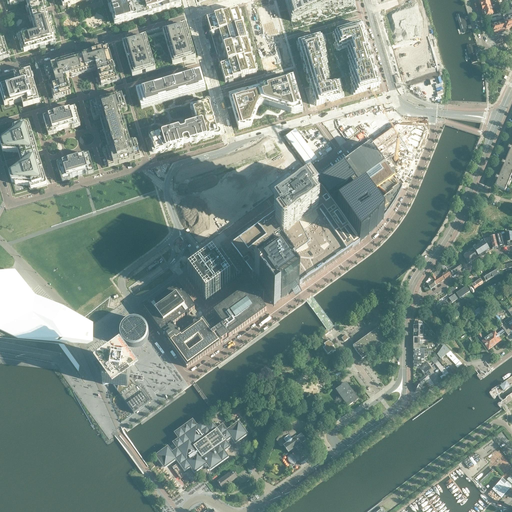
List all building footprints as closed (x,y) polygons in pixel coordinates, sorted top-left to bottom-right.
[(8,0),(9,0),(10,5),(12,5),(13,5),(16,4),(18,3),(23,2),(23,1),(26,1),(28,8),(29,13),(29,14),(30,15),(30,17),(31,18),(31,19),(32,24),(35,31),(33,32),(32,32),(27,33),(25,34),(22,35),(21,35),(19,36),(20,38),(20,41),(21,43),(22,45),(22,47),(24,51),(24,52),(40,47),(45,46),(50,44),(55,43),(56,43),(55,43),(55,42),(53,35),(53,34),(52,29),(51,27),(51,26),(50,24),(49,19),(48,16),(47,16),(44,17),(43,11),(41,7),(45,6),(44,4),(42,0),(8,0)] [(109,0),(110,1),(111,4),(113,12),(115,18),(116,22),(120,21),(120,23),(121,23),(123,22),(125,21),(126,21),(134,19),(135,19),(137,18),(136,18),(136,15),(133,8),(132,3),(132,2),(131,0),(109,0)] [(143,0),(144,0),(145,3),(145,4),(147,12),(148,13),(152,12),(152,13),(152,14),(155,13),(175,7),(176,7),(175,5),(179,4),(179,2),(178,2),(178,0),(143,0)] [(291,21),(306,15),(309,14),(313,12),(315,12),(317,11),(317,9),(319,8),(321,8),(322,10),(326,9),(333,8),(342,7),(351,6),(355,5),(355,4),(353,0),(285,0),(285,1),(286,2),(291,21)] [(386,0),(387,0),(389,34),(405,29),(405,28),(408,27),(408,28),(420,25),(418,16),(416,16),(414,9),(412,9),(410,2),(408,2),(407,0),(386,0)] [(133,8),(136,15),(145,12),(147,12),(145,4),(143,5),(140,6),(134,8),(133,8)] [(155,13),(152,14),(152,13),(152,12),(148,13),(147,13),(148,16),(153,14),(159,12),(175,7),(155,13)] [(208,23),(211,33),(213,32),(214,35),(219,33),(220,37),(222,37),(222,39),(223,42),(224,46),(225,50),(227,54),(228,58),(228,60),(227,60),(228,64),(223,65),(223,68),(221,69),(225,83),(229,81),(233,80),(241,78),(241,77),(244,76),(244,77),(245,77),(245,76),(248,75),(248,76),(256,73),(256,71),(255,67),(253,63),(252,59),(251,55),(250,52),(249,47),(248,44),(246,40),(245,36),(244,32),(243,28),(242,24),(241,20),(240,16),(239,13),(238,10),(230,12),(230,13),(226,14),(226,13),(226,14),(225,15),(223,15),(222,15),(217,16),(209,19),(207,19),(206,19),(207,20),(207,21),(207,22),(208,23)] [(267,11),(261,12),(266,33),(273,31),(267,11)] [(472,42),(467,23),(461,25),(465,44),(472,42)] [(347,28),(333,32),(333,33),(335,39),(336,43),(334,43),(336,49),(336,51),(347,48),(347,49),(347,50),(348,51),(349,56),(347,56),(349,62),(350,67),(349,67),(350,72),(352,78),(350,78),(351,83),(353,89),(351,89),(353,94),(353,95),(365,92),(363,86),(366,86),(369,85),(370,90),(379,88),(378,84),(377,80),(376,79),(376,76),(375,75),(374,72),(373,67),(373,66),(371,61),(370,57),(368,50),(367,47),(367,46),(365,42),(365,40),(365,39),(364,37),(364,36),(363,34),(362,30),(361,25),(361,24),(352,27),(352,29),(351,29),(350,28),(347,29),(347,28)] [(500,32),(498,24),(492,25),(494,33),(495,33),(500,32)] [(184,26),(185,26),(194,58),(174,64),(174,65),(183,62),(195,58),(186,26),(186,25),(184,25),(176,28),(184,26)] [(194,58),(185,26),(184,26),(176,28),(174,29),(164,32),(174,64),(194,58)] [(316,105),(316,106),(324,104),(323,100),(326,99),(329,98),(330,102),(344,98),(343,98),(343,97),(342,92),(340,87),(342,87),(341,82),(340,79),(330,82),(329,82),(329,81),(329,80),(327,74),(329,74),(327,69),(326,64),(328,63),(326,58),(325,53),(326,52),(325,47),(324,43),(323,42),(325,41),(324,36),(323,36),(323,35),(312,39),(309,40),(310,41),(308,42),(307,42),(306,40),(297,43),(298,44),(298,46),(299,48),(300,51),(301,54),(301,55),(302,59),(304,64),(304,67),(305,69),(306,72),(307,76),(307,77),(308,80),(309,82),(310,84),(310,87),(310,88),(311,90),(313,95),(314,101),(316,105)] [(154,70),(144,37),(144,38),(134,40),(124,43),(124,44),(133,76),(154,70)] [(226,57),(227,60),(228,60),(228,58),(227,54),(225,50),(224,46),(223,42),(222,39),(222,37),(220,37),(221,41),(222,45),(223,48),(223,49),(226,56),(226,57)] [(0,59),(8,57),(9,56),(9,55),(7,51),(7,50),(4,41),(4,40),(0,41),(0,59)] [(427,40),(393,49),(403,81),(436,71),(427,40)] [(270,43),(264,44),(271,70),(277,68),(270,43)] [(123,44),(132,77),(154,70),(133,76),(124,44),(123,44)] [(66,78),(70,77),(71,77),(71,76),(73,76),(78,75),(84,73),(90,71),(94,70),(96,69),(97,71),(97,72),(97,73),(98,73),(98,76),(99,77),(101,85),(106,83),(107,83),(111,82),(112,82),(117,80),(116,75),(115,74),(114,69),(113,65),(112,63),(112,62),(112,61),(111,61),(111,60),(110,57),(110,56),(108,49),(108,48),(99,51),(98,51),(91,53),(92,54),(90,55),(69,61),(67,62),(67,60),(63,61),(62,62),(61,62),(45,67),(46,72),(47,73),(48,77),(49,79),(50,83),(51,87),(52,90),(53,93),(54,98),(59,97),(60,97),(65,95),(71,94),(69,89),(69,88),(68,85),(67,81),(66,80),(66,79),(66,78)] [(61,60),(61,62),(62,62),(63,61),(67,60),(91,53),(91,52),(61,60)] [(91,53),(67,60),(67,62),(69,61),(90,55),(92,54),(91,53)] [(71,77),(71,78),(97,71),(97,72),(101,86),(117,82),(117,80),(112,82),(111,82),(107,83),(106,83),(101,85),(99,77),(98,76),(98,73),(97,73),(97,71),(96,69),(94,70),(90,71),(84,73),(78,75),(73,76),(71,76),(71,77)] [(14,103),(21,101),(22,105),(23,106),(23,108),(28,106),(34,104),(39,103),(38,97),(37,94),(36,92),(36,93),(35,93),(34,90),(33,87),(34,86),(34,87),(35,86),(34,86),(34,85),(32,79),(31,75),(30,72),(30,71),(27,72),(25,73),(19,74),(18,74),(18,75),(14,76),(14,77),(16,84),(9,86),(8,86),(4,87),(1,88),(3,95),(3,97),(6,106),(9,105),(12,104),(11,103),(13,102),(13,104),(14,104),(14,103)] [(165,80),(166,81),(136,90),(141,109),(144,108),(152,106),(153,105),(154,105),(163,102),(172,100),(173,99),(175,99),(183,97),(192,94),(193,94),(195,93),(203,91),(205,90),(200,71),(170,80),(170,79),(175,78),(175,77),(175,76),(169,78),(165,79),(165,80)] [(229,98),(231,104),(231,105),(232,106),(232,107),(232,108),(238,130),(251,126),(251,125),(253,121),(254,118),(255,115),(258,107),(259,106),(260,106),(261,105),(262,104),(263,104),(264,104),(265,104),(281,110),(284,110),(287,111),(292,113),(294,113),(295,113),(296,113),(303,111),(293,77),(259,87),(259,88),(229,97),(229,98)] [(95,103),(90,104),(90,105),(91,109),(92,113),(93,114),(93,115),(94,120),(100,119),(101,119),(101,120),(102,123),(102,124),(103,124),(104,127),(104,128),(104,129),(105,132),(105,133),(106,133),(106,134),(124,128),(123,123),(122,123),(121,118),(120,115),(120,113),(121,113),(126,111),(125,106),(125,105),(124,104),(123,100),(122,95),(121,95),(116,96),(114,97),(113,97),(111,98),(110,98),(111,100),(103,102),(101,103),(101,101),(100,101),(99,102),(97,102),(95,103)] [(152,143),(152,145),(154,149),(153,149),(153,150),(152,150),(152,151),(152,152),(152,153),(152,154),(153,154),(154,155),(155,155),(156,155),(157,154),(158,153),(159,153),(160,152),(160,153),(161,154),(162,154),(163,153),(163,152),(164,152),(165,151),(166,150),(167,150),(168,150),(169,150),(170,149),(171,149),(172,148),(173,148),(175,149),(176,149),(177,149),(178,149),(178,148),(179,148),(179,147),(178,146),(182,145),(183,145),(185,145),(186,145),(187,145),(188,144),(189,144),(190,143),(191,143),(194,142),(195,143),(196,143),(197,143),(198,143),(198,142),(199,141),(200,141),(201,140),(202,140),(203,140),(204,140),(204,139),(205,139),(206,138),(207,138),(208,138),(209,138),(210,139),(211,139),(212,139),(213,139),(213,138),(214,137),(213,137),(214,137),(215,136),(217,136),(218,136),(219,136),(220,135),(220,134),(220,133),(220,132),(219,131),(218,131),(217,131),(215,126),(215,125),(215,124),(215,121),(215,120),(214,120),(213,118),(214,117),(212,114),(211,110),(210,108),(210,107),(210,105),(210,103),(210,102),(209,102),(209,101),(208,101),(207,101),(206,101),(205,101),(205,102),(205,103),(204,103),(204,104),(204,103),(203,103),(202,103),(201,103),(200,104),(200,105),(201,105),(200,106),(197,106),(195,106),(194,106),(193,106),(192,106),(191,107),(190,108),(190,109),(190,110),(190,111),(191,112),(192,112),(193,112),(194,112),(193,112),(192,113),(192,114),(192,115),(193,116),(194,116),(195,116),(195,118),(196,119),(196,120),(196,121),(196,122),(195,122),(196,122),(196,123),(197,123),(193,125),(192,125),(191,125),(190,125),(189,125),(188,126),(188,125),(187,125),(186,125),(186,126),(185,127),(184,127),(183,127),(182,127),(181,127),(181,128),(180,128),(179,128),(179,129),(178,129),(177,129),(176,128),(176,129),(175,129),(175,130),(174,130),(165,133),(165,132),(164,132),(163,133),(162,134),(158,135),(158,134),(157,133),(156,133),(155,133),(155,134),(154,134),(154,135),(155,136),(154,136),(154,135),(153,134),(152,134),(151,134),(150,134),(149,135),(149,136),(149,137),(149,138),(149,139),(150,140),(151,142),(152,143)] [(66,111),(61,113),(60,113),(55,114),(54,115),(53,115),(43,118),(43,119),(46,128),(46,129),(48,133),(48,134),(56,132),(64,129),(66,129),(68,128),(69,128),(71,127),(80,125),(79,124),(78,120),(78,119),(75,110),(75,109),(66,111)] [(33,150),(34,149),(35,149),(35,148),(35,147),(35,146),(33,139),(33,138),(30,127),(28,128),(27,125),(27,124),(26,124),(26,123),(25,123),(15,126),(14,126),(14,127),(13,127),(13,128),(13,129),(13,131),(12,132),(11,132),(10,133),(2,139),(2,140),(2,141),(1,142),(0,143),(0,144),(2,151),(3,152),(4,152),(16,153),(17,153),(18,153),(20,153),(21,157),(22,160),(23,163),(21,165),(20,166),(10,173),(9,174),(9,175),(11,182),(12,183),(13,183),(14,183),(14,184),(15,184),(15,185),(16,185),(25,186),(27,186),(28,186),(29,186),(30,188),(30,189),(31,189),(32,189),(32,190),(37,188),(43,186),(44,186),(44,185),(45,185),(45,184),(44,181),(45,180),(42,169),(40,162),(39,161),(38,160),(37,159),(36,159),(33,160),(32,157),(31,156),(31,154),(30,151),(33,150)] [(400,123),(373,142),(405,186),(429,124),(400,123)] [(104,151),(103,151),(105,156),(105,157),(105,158),(108,166),(108,167),(114,165),(118,164),(119,164),(119,162),(124,161),(128,159),(129,161),(130,161),(134,159),(135,159),(137,159),(140,158),(135,142),(130,143),(129,143),(127,139),(127,138),(126,134),(126,133),(124,129),(124,128),(106,134),(106,135),(107,139),(107,140),(108,140),(109,144),(108,144),(109,144),(109,147),(110,149),(109,149),(104,151)] [(295,131),(285,138),(307,167),(317,160),(295,131)] [(401,192),(401,190),(402,189),(370,145),(343,164),(364,193),(383,219),(384,218),(389,212),(390,210),(391,209),(391,208),(392,207),(393,206),(393,205),(394,205),(394,204),(395,203),(395,202),(396,201),(397,200),(397,199),(398,197),(399,196),(399,195),(400,193),(401,192)] [(77,158),(77,159),(75,159),(73,160),(68,161),(57,165),(60,174),(60,175),(61,180),(62,181),(70,178),(78,176),(80,175),(82,175),(85,174),(93,171),(92,166),(91,165),(89,157),(89,155),(77,158)] [(511,173),(511,158),(507,157),(505,163),(502,162),(501,165),(503,166),(501,172),(511,176),(511,173)] [(339,167),(316,183),(338,213),(360,243),(363,240),(366,238),(368,236),(369,235),(371,233),(372,232),(375,229),(378,226),(381,222),(383,219),(364,193),(343,164),(339,167)] [(506,186),(509,181),(511,176),(501,172),(498,178),(496,177),(495,180),(497,181),(494,187),(504,191),(506,186)] [(272,215),(230,246),(254,278),(274,306),(299,287),(360,243),(338,213),(316,183),(308,189),(276,212),(272,215)] [(498,248),(495,236),(494,234),(489,236),(492,249),(498,248)] [(501,235),(495,236),(498,248),(504,246),(503,245),(502,241),(501,235)] [(483,242),(473,249),(474,250),(464,257),(468,264),(489,250),(483,242)] [(195,273),(189,277),(206,301),(230,284),(241,276),(223,252),(221,254),(213,259),(212,260),(208,263),(206,265),(201,268),(195,273)] [(503,270),(511,267),(511,262),(501,266),(498,268),(499,270),(503,270)] [(452,274),(462,268),(459,263),(450,269),(448,266),(445,268),(447,271),(448,270),(451,275),(452,274)] [(482,276),(486,283),(500,274),(496,267),(482,276)] [(94,350),(94,331),(93,330),(92,330),(70,317),(66,315),(36,300),(30,293),(16,274),(12,271),(0,272),(0,338),(11,340),(26,341),(56,344),(58,344),(59,345),(62,348),(69,358),(70,357),(72,356),(76,353),(72,346),(79,348),(83,349),(88,350),(94,350)] [(451,276),(447,271),(441,275),(445,280),(451,276)] [(436,285),(445,280),(441,275),(441,274),(436,278),(433,273),(430,277),(432,280),(436,285)] [(435,286),(432,280),(430,277),(425,282),(428,287),(429,287),(430,289),(435,286)] [(482,282),(480,278),(470,284),(473,288),(482,282)] [(165,337),(166,338),(167,339),(169,342),(168,342),(187,368),(222,343),(224,341),(223,340),(225,339),(226,338),(227,339),(228,338),(266,311),(266,310),(266,309),(260,301),(258,302),(257,301),(259,300),(259,299),(259,298),(259,297),(258,297),(257,297),(255,298),(254,296),(255,295),(249,286),(211,313),(221,327),(222,328),(220,329),(213,319),(210,315),(204,319),(207,323),(215,333),(213,334),(212,334),(202,320),(197,324),(193,319),(189,313),(191,312),(195,309),(177,285),(144,309),(163,336),(164,336),(165,337)] [(470,293),(466,286),(455,294),(460,300),(470,293)] [(441,304),(445,309),(458,299),(454,295),(441,304)] [(148,335),(148,334),(148,333),(148,331),(147,330),(147,329),(146,328),(146,326),(145,325),(144,324),(143,323),(142,323),(141,322),(139,321),(138,321),(137,321),(135,320),(134,320),(133,320),(131,321),(130,321),(129,321),(128,322),(126,323),(125,323),(124,324),(123,325),(123,326),(122,328),(121,329),(121,330),(121,331),(120,333),(120,334),(120,335),(121,337),(121,338),(121,339),(122,341),(123,342),(123,343),(124,344),(125,345),(126,346),(128,346),(129,347),(130,347),(131,348),(133,348),(134,348),(135,348),(137,348),(138,347),(139,347),(141,346),(142,346),(143,345),(144,344),(145,343),(146,342),(146,341),(147,339),(147,338),(148,337),(148,335)] [(423,332),(423,325),(422,325),(422,322),(414,322),(414,325),(413,325),(413,331),(423,332)] [(358,325),(348,332),(351,337),(361,330),(358,325)] [(509,335),(506,330),(503,326),(500,328),(502,331),(496,334),(498,337),(500,336),(504,333),(506,337),(509,335)] [(367,356),(388,341),(385,336),(387,335),(383,331),(382,332),(378,328),(353,346),(353,347),(358,354),(359,355),(358,355),(358,356),(357,356),(360,360),(361,361),(362,361),(363,361),(363,360),(364,360),(364,359),(364,358),(367,356)] [(326,338),(325,337),(325,335),(328,333),(329,332),(328,331),(327,330),(324,331),(323,332),(324,334),(321,337),(321,338),(324,341),(322,342),(325,347),(323,349),(326,352),(325,353),(327,355),(332,352),(332,353),(335,351),(334,349),(332,347),(333,347),(334,346),(331,343),(330,343),(326,338)] [(491,335),(489,336),(495,345),(501,341),(498,337),(496,334),(495,332),(493,333),(491,335)] [(488,350),(495,345),(489,336),(484,340),(480,334),(477,336),(485,346),(488,350)] [(67,339),(64,338),(66,343),(65,344),(64,345),(59,345),(58,344),(61,348),(78,372),(79,366),(86,375),(87,374),(72,341),(67,339)] [(441,359),(450,352),(444,346),(441,352),(437,354),(441,359)] [(461,364),(450,352),(446,355),(456,365),(455,366),(457,368),(461,364)] [(136,384),(133,380),(135,380),(142,381),(143,380),(143,377),(130,375),(131,366),(131,364),(131,363),(129,363),(120,361),(119,361),(118,360),(116,356),(115,354),(114,353),(112,355),(98,365),(101,369),(104,373),(103,379),(102,382),(102,384),(102,385),(103,385),(104,385),(114,386),(118,387),(117,391),(124,401),(126,403),(134,414),(137,411),(146,405),(148,404),(150,402),(142,392),(136,384)] [(358,355),(359,355),(358,354),(356,355),(360,361),(361,362),(362,362),(363,362),(364,361),(364,360),(364,359),(364,358),(364,359),(364,360),(363,360),(363,361),(362,361),(361,361),(360,360),(357,356),(358,356),(358,355)] [(438,361),(440,359),(441,359),(437,354),(436,355),(430,360),(427,362),(428,363),(430,367),(434,364),(436,362),(438,361)] [(314,360),(312,360),(312,357),(309,358),(308,355),(302,356),(303,359),(300,359),(300,362),(298,362),(299,367),(311,365),(311,363),(315,362),(314,360)] [(421,366),(421,363),(424,363),(424,361),(425,361),(425,360),(413,360),(413,368),(417,369),(417,366),(421,366)] [(443,367),(438,361),(436,362),(434,364),(443,375),(447,372),(443,367)] [(431,369),(428,363),(427,362),(423,365),(424,366),(420,369),(424,374),(426,372),(431,369)] [(434,385),(428,376),(428,375),(426,372),(424,374),(425,377),(422,379),(423,381),(424,380),(426,383),(429,386),(430,388),(434,385)] [(422,389),(421,385),(424,384),(426,383),(424,380),(423,381),(420,382),(414,384),(414,385),(414,386),(412,387),(414,392),(416,393),(421,391),(420,389),(422,389)] [(502,385),(500,387),(501,388),(502,390),(503,390),(503,391),(505,390),(509,387),(508,386),(507,383),(506,382),(502,385)] [(358,400),(345,383),(341,385),(342,386),(341,387),(340,387),(336,390),(337,391),(341,398),(348,407),(352,403),(352,402),(353,401),(354,403),(358,400)] [(228,445),(226,442),(230,439),(231,439),(235,444),(248,435),(239,423),(227,431),(224,427),(222,425),(220,427),(217,429),(214,426),(212,423),(210,425),(207,428),(204,424),(202,422),(200,423),(197,426),(196,425),(195,424),(193,421),(174,434),(176,437),(176,438),(178,440),(175,442),(172,444),(173,445),(176,450),(174,452),(171,453),(167,448),(167,447),(155,456),(155,457),(164,469),(176,461),(178,464),(172,469),(180,480),(186,475),(188,478),(193,485),(199,481),(194,474),(206,466),(210,472),(229,458),(226,455),(224,451),(227,449),(230,447),(228,445)] [(307,448),(302,443),(305,440),(301,435),(296,438),(295,439),(294,437),(295,437),(295,436),(296,435),(296,434),(295,433),(295,432),(294,432),(293,431),(292,430),(290,430),(288,431),(287,431),(286,432),(285,432),(285,433),(285,434),(284,435),(283,436),(282,435),(281,435),(280,436),(279,437),(278,438),(277,439),(277,440),(278,442),(278,443),(278,444),(279,445),(280,446),(281,446),(282,446),(283,446),(283,445),(284,447),(288,453),(291,451),(293,454),(292,455),(291,455),(291,454),(290,454),(290,455),(289,455),(288,455),(288,456),(288,457),(287,458),(287,459),(288,459),(288,460),(288,461),(288,462),(289,462),(289,463),(290,463),(290,464),(291,464),(292,465),(293,465),(294,465),(295,464),(296,464),(296,463),(297,462),(298,461),(300,464),(301,465),(302,465),(303,465),(305,463),(306,462),(309,460),(307,456),(305,454),(309,451),(307,448)] [(481,460),(480,458),(476,453),(471,457),(470,456),(468,457),(469,459),(464,463),(469,469),(481,460)] [(236,478),(235,476),(236,475),(233,471),(225,477),(229,484),(234,480),(236,478)] [(229,484),(225,477),(216,484),(219,488),(221,487),(222,489),(225,487),(229,484)] [(508,490),(511,487),(502,479),(492,490),(498,496),(501,498),(508,490)]
